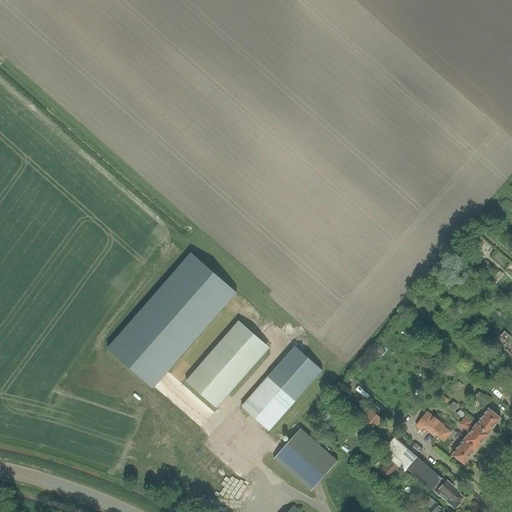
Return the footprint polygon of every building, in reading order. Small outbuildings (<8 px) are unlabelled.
[(190,254),(109,348),(154,388),(236,295),(190,254)] [(246,317),(193,379),(225,406),(277,344),(246,317)] [(511,338),(504,332),(495,342),(511,356),(511,338)] [(321,370),(294,347),(241,407),(269,432),(321,370)] [(450,407),(454,410),(455,411),(458,407),(453,403),(450,407)] [(489,435),(502,418),(490,409),(478,425),(489,435)] [(371,436),(383,419),(373,411),(359,428),(371,436)] [(453,433),(445,426),(428,412),(416,427),(422,432),(425,429),(439,440),(438,442),(440,444),(443,440),(446,442),(453,433)] [(472,422),(465,417),(459,425),(471,435),(466,441),(477,450),(478,451),(490,435),(489,435),(478,425),(476,428),(470,424),(472,422)] [(313,493),(339,462),(301,429),(275,459),(313,493)] [(391,457),(402,467),(407,471),(408,470),(433,492),(435,489),(437,491),(437,492),(456,509),(466,498),(459,491),(460,490),(449,480),(446,484),(442,481),(443,479),(419,458),(420,456),(397,436),(391,444),(379,434),(373,442),(384,451),(391,457)] [(465,466),(477,450),(466,441),(453,457),(465,466)] [(380,470),(391,480),(402,467),(391,457),(380,470)] [(422,489),(411,480),(407,486),(418,494),(422,489)] [(442,511),(440,510),(442,508),(429,497),(424,503),(431,510),(429,511),(442,511)]
